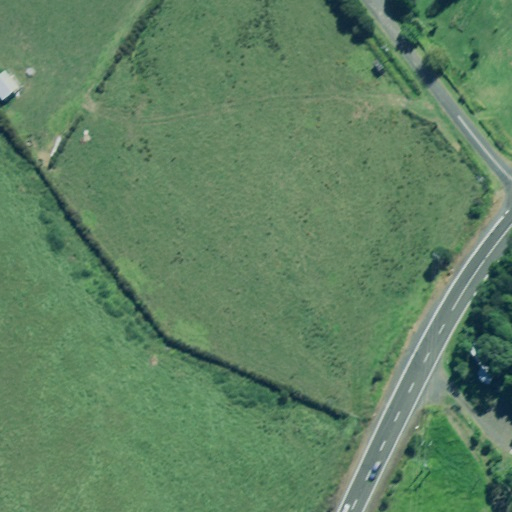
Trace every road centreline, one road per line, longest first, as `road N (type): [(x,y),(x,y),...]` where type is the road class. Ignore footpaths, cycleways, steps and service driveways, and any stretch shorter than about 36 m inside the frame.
road 1 (primary): [(511,227),(453,311),(353,511)]
road 2 (unclassified): [(511,182),(371,0)]
